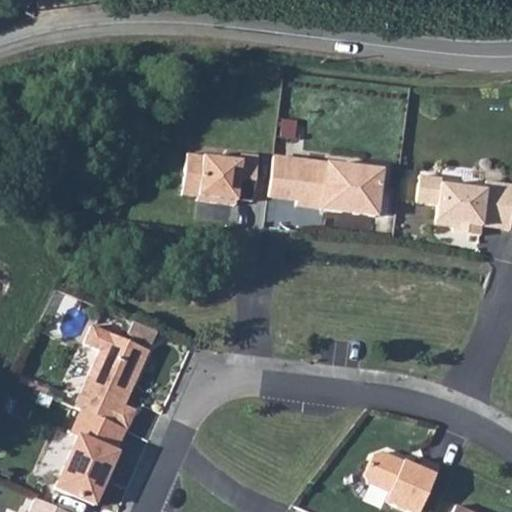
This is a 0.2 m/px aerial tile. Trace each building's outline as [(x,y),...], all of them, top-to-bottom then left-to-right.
[(212,84),(220,85),(221,77),(213,76),(212,84)] [(185,155),(180,195),(196,197),(210,199),(209,203),(234,206),(235,200),(251,202),(256,157),(239,155),(239,162),(185,155)] [(267,197),(295,201),(300,161),(272,158),(267,197)] [(380,171),(300,161),(295,201),(294,206),(319,209),(319,210),(374,217),(380,171)] [(417,176),(414,205),(434,207),(433,222),(447,223),(447,228),(446,233),(478,237),(479,227),(508,231),(511,203),(511,185),(484,182),(483,190),(440,185),(441,179),(417,176)] [(120,318),(109,313),(107,318),(118,323),(120,318)] [(156,333),(132,323),(127,334),(150,344),(156,333)] [(147,352),(90,326),(82,345),(98,352),(73,408),(80,411),(123,430),(126,430),(134,411),(123,407),(147,352)] [(33,385),(31,389),(39,393),(44,395),(46,391),(33,385)] [(44,395),(39,393),(34,403),(47,408),(51,398),(44,395)] [(30,406),(17,400),(10,414),(24,420),(30,406)] [(123,430),(80,411),(70,435),(77,438),(53,489),(92,506),(116,454),(114,453),(123,430)] [(383,503),(403,511),(417,511),(437,467),(422,460),(418,469),(380,453),(371,457),(363,475),(367,485),(387,494),(383,503)] [(61,511),(34,500),(27,511),(61,511)]
